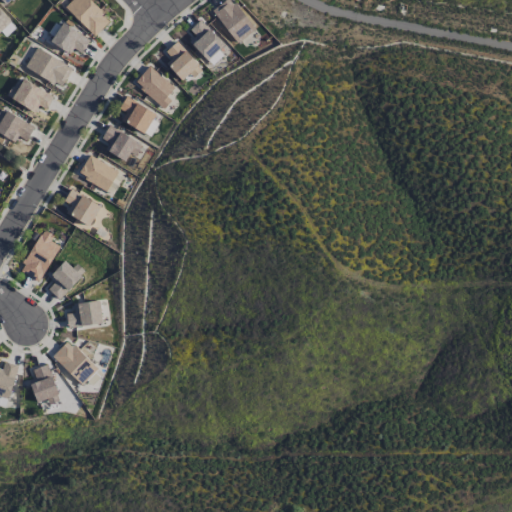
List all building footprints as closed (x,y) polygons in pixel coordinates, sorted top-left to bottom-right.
[(94,35),(110,19),(90,0),(71,0),(64,7),(94,35)] [(235,42),(253,31),(234,0),(225,0),(213,8),(235,42)] [(15,27),(0,9),(0,30),(5,36),(15,27)] [(195,34),(189,40),(212,65),(229,49),(201,18),(190,28),(195,34)] [(50,41),(69,54),(72,48),(81,54),(90,40),(63,21),(50,41)] [(165,50),(171,58),(166,62),(180,80),(189,73),(193,77),(201,70),(178,40),(165,50)] [(72,68),(37,47),(24,67),(60,88),(72,68)] [(174,85),(147,66),(134,84),(165,107),(171,98),(167,95),(174,85)] [(53,94),(22,80),(17,90),(11,87),(6,97),(35,110),(38,104),(47,108),(53,94)] [(121,119),(150,137),(161,118),(125,97),(119,108),(125,112),(121,119)] [(106,150),(125,160),(130,152),(136,155),(142,143),(108,125),(101,138),(110,142),(106,150)] [(78,174),(106,190),(117,171),(89,154),(78,174)] [(64,200),(70,204),(66,212),(89,226),(100,205),(70,188),(64,200)] [(59,245),(50,240),(53,235),(43,229),(19,270),(39,281),(59,245)] [(48,288),(59,299),(85,271),(75,262),(72,267),(64,260),(48,277),(54,282),(48,288)] [(102,324),(99,300),(73,303),(74,312),(66,313),(67,327),(102,324)] [(52,356),(82,385),(98,368),(67,339),(52,356)] [(0,404),(6,406),(18,364),(4,361),(2,369),(0,368),(0,404)] [(32,368),(35,378),(29,380),(36,402),(47,399),(49,404),(59,400),(48,364),(32,368)]
